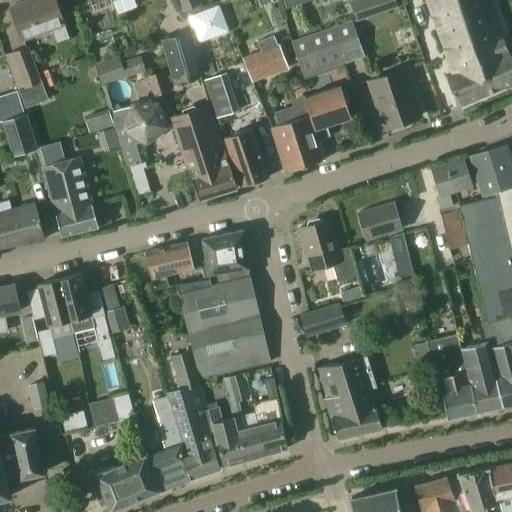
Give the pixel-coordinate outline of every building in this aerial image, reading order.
[(64,24),(55,0),(31,0),(11,8),(23,40),(52,29),(57,42),(69,38),(64,24)] [(113,0),(118,13),(134,7),(135,3),(134,0),(113,0)] [(178,0),(182,11),(183,11),(185,16),(199,10),(197,5),(200,4),(199,0),(178,0)] [(349,0),(356,21),(398,7),(395,0),(349,0)] [(448,60),(454,75),(449,77),(461,106),(511,84),(511,59),(503,38),(502,39),(488,0),(427,0),(439,31),(449,59),(448,60)] [(199,43),(229,32),(219,5),(189,17),(199,43)] [(352,20),(291,41),(304,77),(364,56),(352,20)] [(203,75),(190,30),(160,39),(173,83),(203,75)] [(289,68),(280,45),(278,46),(274,35),(257,41),(261,52),(243,59),(252,82),(289,68)] [(48,99),(28,46),(5,55),(18,88),(25,107),(48,99)] [(94,64),(101,86),(126,78),(119,56),(94,64)] [(370,82),(385,128),(391,126),(393,131),(409,126),(407,121),(421,116),(405,70),(370,82)] [(171,92),(165,72),(150,77),(156,96),(171,92)] [(236,110),(225,74),(204,81),(216,117),(236,110)] [(304,98),(310,115),(315,129),(319,139),(329,136),(326,126),(352,117),(341,86),(304,98)] [(0,94),(0,120),(24,112),(16,89),(0,94)] [(114,127),(127,167),(147,160),(141,141),(143,141),(147,142),(167,127),(158,103),(133,103),(132,105),(110,112),(114,127)] [(238,187),(211,105),(172,118),(191,177),(192,176),(200,199),(238,187)] [(108,110),(85,117),(90,132),(113,125),(108,110)] [(1,121),(13,156),(37,148),(27,113),(1,121)] [(315,129),(310,115),(272,127),(285,169),(287,173),(325,160),(319,139),(315,129)] [(106,150),(120,146),(115,127),(101,132),(106,150)] [(269,177),(252,128),(225,137),(242,187),(269,177)] [(471,156),(483,195),(511,185),(511,162),(507,145),(471,156)] [(56,213),(62,235),(62,236),(98,226),(93,206),(80,158),(43,168),(56,213)] [(450,193),(473,186),(465,159),(431,169),(439,195),(436,196),(441,214),(454,208),(450,193)] [(460,205),(487,320),(488,322),(510,317),(511,316),(511,253),(498,196),(460,205)] [(0,202),(0,245),(1,248),(4,247),(46,239),(35,203),(12,209),(10,200),(0,202)] [(368,240),(402,230),(394,203),(359,214),(368,240)] [(444,230),(462,226),(458,209),(455,210),(454,208),(441,214),(440,214),(444,230)] [(313,271),(333,265),(337,282),(356,276),(348,247),(339,250),(330,220),(321,222),(318,220),(310,223),(309,226),(300,228),(313,271)] [(462,226),(444,230),(449,249),(467,244),(462,226)] [(243,231),(224,234),(204,238),(210,274),(249,267),(243,231)] [(389,236),(399,278),(413,275),(403,233),(389,236)] [(188,243),(146,253),(152,278),(155,290),(169,287),(166,275),(194,268),(188,243)] [(60,280),(70,320),(73,333),(94,327),(98,343),(110,339),(104,315),(92,318),(91,314),(92,314),(82,274),(60,280)] [(177,284),(179,293),(200,380),(271,362),(250,276),(209,286),(208,279),(177,284)] [(48,325),(49,328),(38,331),(44,356),(56,353),(52,338),(73,333),(70,320),(60,280),(38,285),(48,325)] [(0,332),(7,331),(6,327),(4,314),(21,311),(16,286),(16,285),(0,287),(0,332)] [(339,302),(334,304),(299,315),(306,337),(346,325),(339,302)] [(124,306),(105,311),(111,334),(130,329),(124,306)] [(33,317),(22,319),(25,335),(36,332),(33,317)] [(511,327),(510,317),(488,322),(487,320),(481,322),(486,342),(488,341),(504,407),(511,405),(511,327)] [(476,413),(461,348),(460,349),(457,334),(430,340),(442,391),(443,390),(448,418),(451,418),(453,420),(464,418),(465,415),(476,413)] [(461,348),(476,413),(504,407),(488,341),(486,342),(461,348)] [(180,387),(166,392),(168,396),(172,410),(170,411),(179,440),(175,442),(189,480),(220,469),(219,467),(225,466),(210,409),(209,409),(191,349),(171,356),(180,387)] [(337,439),(383,427),(377,407),(372,388),(376,387),(367,356),(319,368),(337,439)] [(235,375),(223,378),(233,417),(235,416),(238,430),(246,460),(267,454),(260,425),(256,412),(243,415),(239,401),(242,401),(235,375)] [(254,403),(256,412),(260,425),(267,454),(289,448),(283,418),(279,398),(278,398),(274,378),(265,379),(269,400),(254,403)] [(50,405),(45,381),(29,385),(34,409),(50,405)] [(113,398),(119,420),(135,416),(128,388),(112,391),(113,398)] [(166,450),(146,457),(160,490),(189,480),(175,442),(179,440),(170,411),(172,410),(168,396),(153,401),(158,415),(164,434),(161,435),(166,450)] [(97,425),(119,420),(113,398),(92,403),(97,425)] [(219,406),(210,409),(225,466),(246,460),(238,430),(235,416),(233,417),(223,420),(219,406)] [(62,414),(66,430),(88,425),(84,409),(62,414)] [(12,434),(0,436),(0,448),(6,477),(20,474),(21,478),(45,473),(35,428),(12,433),(12,434)] [(0,498),(10,497),(6,477),(0,448),(0,498)] [(145,457),(98,475),(112,509),(159,490),(160,490),(146,457),(145,457)] [(497,467),(489,469),(500,511),(511,511),(511,463),(511,464),(501,466),(497,467)] [(458,478),(447,481),(456,511),(461,511),(469,510),(469,511),(500,511),(489,469),(489,468),(487,469),(476,471),(475,471),(471,472),(470,472),(470,473),(459,475),(459,474),(457,475),(458,478)] [(428,483),(414,487),(421,511),(456,511),(447,481),(447,478),(433,482),(428,483)] [(369,495),(350,499),(353,511),(401,511),(397,489),(377,493),(373,494),(369,495)]
